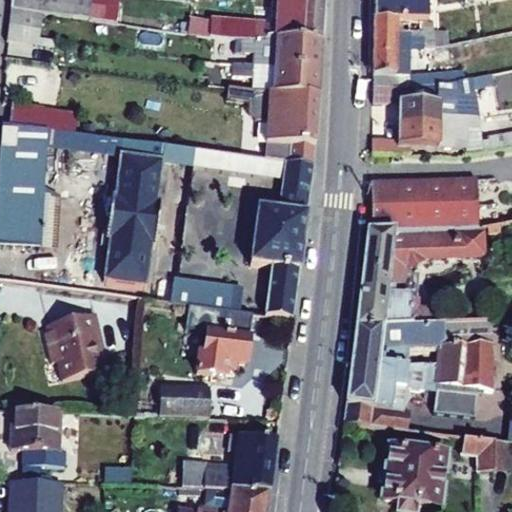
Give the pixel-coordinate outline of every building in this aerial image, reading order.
[(90,0),(11,0),(11,13),(41,17),(88,24),(90,0)] [(324,0),(277,0),(275,29),(248,26),(248,32),(236,31),(237,25),(211,24),(210,29),(188,25),(187,37),(233,43),(248,45),(321,45),(324,0)] [(373,0),(373,21),(404,21),(416,21),(427,22),(427,0),(373,0)] [(40,32),(41,17),(11,13),(9,28),(40,32)] [(373,21),(373,91),(419,92),(418,78),(418,66),(406,65),(404,21),(373,21)] [(404,21),(406,65),(418,66),(417,53),(416,21),(404,21)] [(427,24),(427,22),(416,21),(417,53),(433,53),(433,51),(432,35),(432,24),(427,24)] [(40,32),(9,28),(9,36),(39,40),(40,32)] [(446,34),(432,35),(433,51),(448,48),(446,34)] [(38,49),(39,40),(9,36),(8,45),(38,49)] [(319,74),(321,45),(248,45),(233,43),(231,56),(252,58),(251,68),(319,74)] [(317,102),(319,74),(251,68),(218,63),(218,78),(251,82),(250,94),(317,102)] [(462,73),(418,78),(419,92),(436,92),(436,86),(448,85),(463,82),(462,73)] [(397,107),(397,126),(455,127),(455,98),(473,94),(470,80),(463,82),(448,85),(436,86),(436,92),(419,92),(373,91),(373,106),(397,107)] [(313,169),(317,102),(250,94),(230,91),(229,103),(251,106),(250,117),(256,124),(269,124),(266,162),(283,164),(313,169)] [(78,116),(11,106),(8,127),(67,135),(75,136),(78,116)] [(455,127),(397,126),(398,143),(372,142),(372,155),(398,156),(398,151),(455,152),(455,127)] [(16,133),(1,133),(0,148),(0,151),(14,152),(16,133)] [(75,136),(67,135),(65,154),(117,161),(140,164),(142,145),(75,136)] [(161,148),(142,145),(140,164),(117,161),(111,201),(108,200),(102,245),(106,246),(100,286),(142,291),(148,251),(151,252),(157,207),(153,206),(158,167),(161,148)] [(266,162),(161,148),(158,167),(281,184),(283,164),(266,162)] [(49,159),(0,155),(0,191),(47,194),(49,159)] [(310,188),(313,169),(283,164),(281,184),(310,188)] [(310,188),(281,184),(276,215),(287,217),(290,200),(308,202),(310,188)] [(372,186),(373,235),(480,233),(479,184),(372,186)] [(308,202),(290,200),(287,217),(276,215),(254,212),(246,268),(268,271),(261,320),(291,324),(308,202)] [(41,208),(0,205),(0,249),(39,251),(41,208)] [(55,208),(41,208),(39,251),(53,252),(55,208)] [(368,235),(355,332),(435,328),(434,320),(434,311),(418,311),(418,303),(399,300),(402,274),(428,261),(484,260),(484,254),(484,233),(480,233),(373,235),(368,235)] [(228,299),(169,290),(167,306),(226,315),(228,299)] [(95,345),(87,316),(49,327),(51,334),(43,337),(51,366),(59,363),(64,382),(98,373),(94,359),(90,347),(95,345)] [(434,320),(435,328),(441,328),(459,327),(459,318),(434,320)] [(352,362),(343,427),(407,435),(410,415),(403,415),(403,409),(407,408),(409,398),(406,393),(425,395),(425,389),(494,396),(491,326),(459,327),(441,328),(437,351),(436,358),(435,369),(408,370),(379,366),(352,362)] [(355,332),(352,362),(379,366),(381,353),(437,351),(441,328),(435,328),(355,332)] [(247,342),(206,336),(203,359),(196,358),(194,377),(225,381),(227,366),(243,368),(247,342)] [(95,345),(90,347),(94,359),(99,357),(95,345)] [(381,353),(379,366),(408,370),(410,359),(436,358),(437,351),(381,353)] [(208,392),(159,391),(158,421),(207,422),(208,392)] [(60,416),(13,415),(11,455),(21,456),(20,472),(39,473),(72,474),(73,434),(59,433),(60,416)] [(74,417),(60,416),(59,433),(73,434),(74,417)] [(511,435),(492,434),(491,446),(494,446),(508,448),(511,448),(511,435)] [(274,445),(227,439),(224,457),(233,458),(231,476),(180,471),(180,493),(207,494),(227,494),(267,497),(274,445)] [(477,461),(478,474),(493,476),(494,446),(491,446),(462,442),(461,459),(477,461)] [(385,487),(382,504),(396,506),(395,511),(416,511),(417,507),(429,509),(431,482),(441,483),(443,461),(441,461),(441,454),(428,453),(423,448),(412,446),(406,450),(405,457),(389,454),(386,472),(385,487)] [(508,448),(494,446),(493,476),(507,477),(508,448)] [(377,471),(376,485),(385,487),(386,472),(377,471)] [(39,473),(20,472),(20,487),(38,488),(39,473)] [(9,487),(7,511),(58,511),(59,489),(38,488),(20,487),(9,487)] [(264,511),(267,497),(227,494),(224,511),(179,511),(174,511),(173,511),(264,511)] [(207,494),(203,511),(224,511),(227,494),(207,494)]
